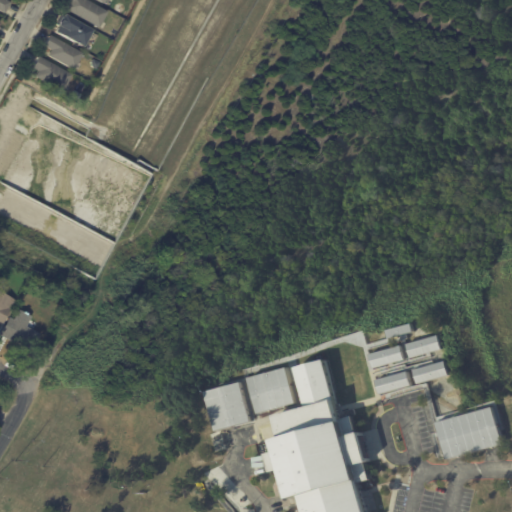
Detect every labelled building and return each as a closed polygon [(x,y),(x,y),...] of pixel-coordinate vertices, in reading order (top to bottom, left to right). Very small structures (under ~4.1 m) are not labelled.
[(8,3),(1,14),(0,13),(0,0),(2,0),(8,3)] [(100,20),(95,29),(62,10),(67,0),(83,0),(105,12),(100,20)] [(55,24),(59,17),(60,15),(88,30),(78,47),(54,33),(57,27),(54,26),(55,24)] [(75,62),(70,71),(44,57),(48,51),(41,47),(47,36),(80,54),(75,62)] [(65,82),(58,92),(33,77),(35,73),(29,69),(36,57),(68,76),(65,82)] [(90,59),(97,63),(93,69),(90,68),(89,63),(90,59)] [(0,325),(0,291),(16,300),(2,327),(0,325)] [(7,340),(0,336),(10,317),(15,320),(20,310),(33,316),(31,319),(38,324),(34,331),(41,334),(31,353),(7,340)] [(412,332),(410,324),(385,329),(387,337),(412,332)] [(405,344),(409,358),(441,349),(437,334),(405,344)] [(371,367),(403,360),(400,346),(368,353),(371,367)] [(298,368),(329,357),(345,417),(359,414),(363,430),(366,431),(374,460),(368,462),(375,479),(361,483),(368,511),(308,511),(305,499),(297,500),(289,468),(271,472),(266,454),(284,449),(281,439),(288,437),(281,415),(310,409),(298,368)] [(416,383),(448,375),(445,361),(412,369),(416,383)] [(246,377),(256,413),(295,403),(286,367),(246,377)] [(375,380),(378,394),(410,385),(407,371),(375,380)] [(205,390),(213,430),(249,422),(241,382),(205,390)] [(502,445),(493,407),(436,421),(446,459),(502,445)]
